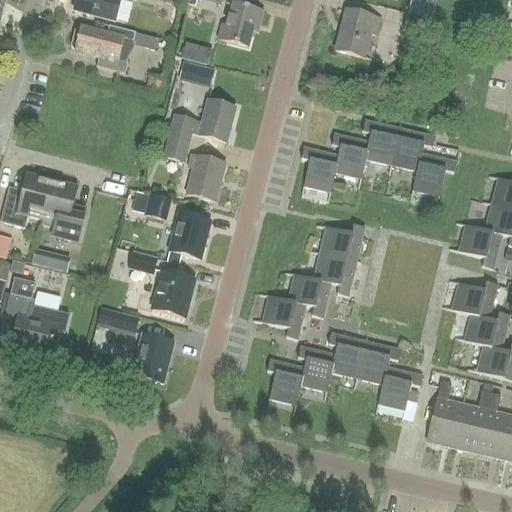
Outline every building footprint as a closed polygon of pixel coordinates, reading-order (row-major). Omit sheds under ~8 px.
[(115,24),(120,3),(132,6),(133,0),(76,0),(73,13),(115,24)] [(196,2),(220,8),(222,0),(187,0),(186,6),(195,9),(196,2)] [(439,0),(411,0),(408,14),(434,21),(439,0)] [(233,6),(227,28),(223,26),(219,42),(248,50),(255,26),(260,27),(263,14),(233,6)] [(377,38),(381,22),(347,13),(336,53),(365,61),(371,37),(377,38)] [(428,40),(433,23),(408,16),(403,33),(428,40)] [(72,51),(75,52),(75,53),(99,59),(96,70),(124,77),(127,65),(125,65),(132,52),(134,45),(142,47),(144,39),(135,36),(135,35),(108,28),(106,38),(81,31),(81,32),(77,31),(74,33),(70,48),(72,51)] [(207,68),(211,53),(187,46),(183,61),(207,68)] [(184,65),(179,82),(210,90),(215,73),(184,65)] [(174,118),(172,126),(163,123),(160,137),(168,139),(168,142),(189,147),(191,137),(225,146),(235,110),(208,103),(202,126),(174,118)] [(364,162),(366,163),(391,168),(399,132),(365,125),(362,136),(370,137),(368,145),(364,162)] [(391,168),(417,174),(419,174),(423,157),(424,149),(433,151),(435,140),(399,132),(391,168)] [(335,176),(336,177),(362,182),(366,163),(364,162),(368,145),(334,138),(332,149),(340,151),(338,159),(335,176)] [(184,166),(189,147),(168,142),(163,160),(184,166)] [(335,176),(338,159),(304,151),(301,162),(310,164),(304,190),(332,196),(336,177),(335,176)] [(419,174),(417,174),(412,194),(440,200),(446,175),(455,177),(457,165),(423,157),(419,174)] [(215,205),(225,167),(191,158),(188,170),(192,171),(186,198),(215,205)] [(41,222),(51,183),(26,177),(20,202),(6,199),(0,223),(0,224),(24,231),(27,219),(41,222)] [(492,208),(511,213),(511,185),(499,182),(492,208)] [(51,183),(41,222),(40,227),(53,230),(51,238),(77,244),(84,218),(70,215),(77,189),(51,183)] [(149,199),(145,218),(165,223),(170,204),(149,199)] [(511,213),(492,208),(485,233),(503,238),(502,239),(510,241),(508,250),(511,250),(511,213)] [(179,216),(169,255),(200,263),(210,224),(179,216)] [(320,258),(357,267),(365,231),(354,228),(352,236),(327,230),(320,258)] [(503,238),(485,233),(466,228),(459,256),(484,262),(482,270),(493,273),(502,239),(503,238)] [(0,260),(5,261),(10,242),(0,238),(0,260)] [(152,278),(157,261),(132,254),(128,271),(152,278)] [(31,268),(47,271),(69,277),(71,265),(34,256),(31,268)] [(348,301),(357,267),(320,258),(314,283),(331,287),(331,288),(339,290),(337,298),(348,301)] [(0,302),(9,268),(0,265),(0,302)] [(184,321),(194,282),(162,274),(151,313),(184,321)] [(331,287),(314,283),(295,278),(288,304),(306,308),(306,309),(313,311),(311,319),(323,322),(331,288),(331,287)] [(10,350),(49,359),(55,334),(64,336),(68,317),(34,309),(35,302),(31,302),(35,285),(13,280),(10,296),(2,329),(14,332),(10,350)] [(488,324),(489,322),(498,288),(486,285),(484,293),(459,287),(452,314),(471,319),(488,324)] [(306,308),(288,304),(269,299),(262,327),(287,333),(286,342),(297,345),(306,309),(306,308)] [(102,312),(98,326),(134,335),(138,321),(102,312)] [(465,345),(484,350),(501,355),(502,353),(510,319),(499,316),(497,324),(489,322),(488,324),(471,319),(465,345)] [(165,368),(168,358),(170,359),(174,345),(142,336),(131,379),(163,387),(167,369),(165,368)] [(357,382),(366,345),(331,337),(329,348),(337,350),(335,359),(336,359),(332,376),(357,382)] [(386,371),(388,371),(390,363),(398,365),(401,353),(366,345),(357,382),(382,388),(386,371)] [(501,355),(484,350),(477,376),(511,385),(511,346),(509,355),(502,353),(501,355)] [(305,372),(301,389),(328,396),(332,376),(336,359),(335,359),(300,350),(298,362),(306,364),(304,372),(305,372)] [(305,372),(304,372),(270,364),(267,375),(275,377),(269,402),(297,409),(301,389),(305,372)] [(405,414),(411,389),(419,391),(422,379),(388,371),(386,371),(382,388),(378,407),(405,414)] [(427,445),(452,451),(462,408),(447,404),(451,388),(441,385),(427,445)] [(452,451),(477,457),(491,397),(481,395),(477,411),(462,408),(452,451)] [(477,457),(502,463),(511,419),(496,416),(500,399),(491,397),(477,457)] [(511,419),(502,463),(511,465),(511,419)]
